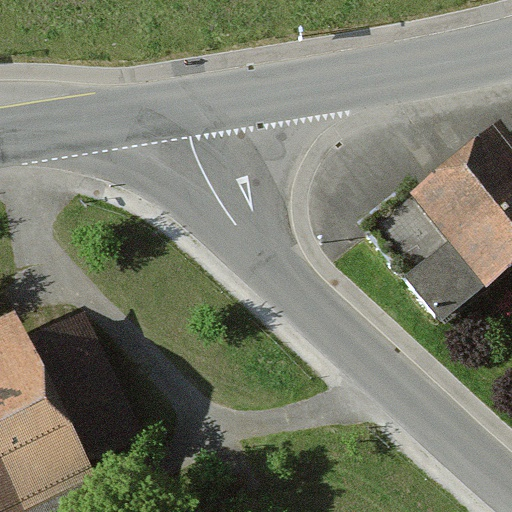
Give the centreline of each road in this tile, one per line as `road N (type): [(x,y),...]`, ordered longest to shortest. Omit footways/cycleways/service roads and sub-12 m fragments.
road 1 (residential): [(185,102),(214,182),(258,245),(511,487)]
road 2 (tertiary): [(185,102),(511,45)]
road 3 (tertiary): [(0,134),(185,102)]
